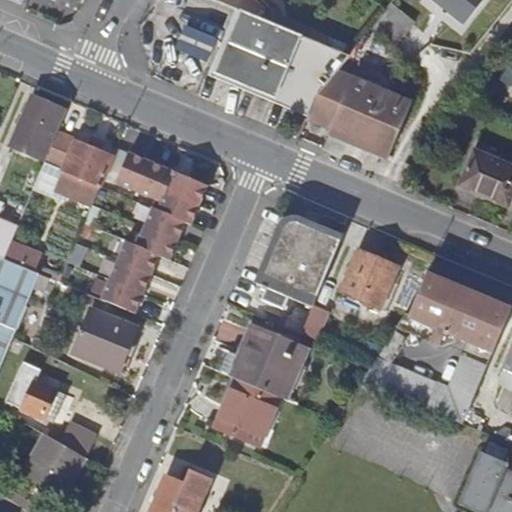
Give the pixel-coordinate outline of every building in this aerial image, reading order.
[(432,0),(465,24),(483,0),(432,0)] [(372,28),(396,47),(416,22),(392,3),(387,9),(372,28)] [(338,70),(350,56),(239,9),(211,74),(310,115),(317,97),(338,70)] [(179,52),(211,60),(218,33),(185,25),(179,52)] [(317,97),(310,115),(308,119),(330,129),(352,76),(338,70),(317,97)] [(413,102),(352,76),(330,129),(328,135),(388,160),(413,102)] [(64,109),(32,94),(9,144),(41,159),(64,109)] [(99,186),(113,155),(74,139),(58,132),(45,160),(62,166),(64,168),(63,170),(68,172),(76,176),(68,194),(91,204),(99,186)] [(501,155),(478,145),(461,186),(508,205),(511,194),(511,167),(498,162),(501,155)] [(115,184),(135,192),(148,162),(140,158),(139,161),(126,156),(115,184)] [(62,166),(45,160),(37,182),(53,189),(62,166)] [(155,164),(148,162),(135,192),(155,200),(160,189),(168,170),(167,169),(165,172),(154,167),(155,164)] [(76,176),(68,172),(63,170),(64,168),(62,166),(53,189),(68,194),(76,176)] [(204,184),(168,170),(160,189),(199,205),(202,198),(199,197),(204,184)] [(152,208),(182,221),(187,209),(196,213),(199,205),(160,189),(155,200),(152,208)] [(144,227),(177,241),(181,234),(177,233),(182,221),(152,208),(144,227)] [(0,256),(3,258),(17,226),(0,218),(0,256)] [(314,306),(341,240),(318,230),(299,222),(295,221),(289,222),(286,224),(283,227),(260,283),(260,285),(262,286),(267,288),(313,308),(314,306)] [(144,227),(136,246),(159,256),(167,259),(172,247),(175,248),(177,241),(144,227)] [(126,241),(118,261),(148,274),(153,262),(156,263),(159,256),(136,246),(126,241)] [(398,267),(358,250),(347,277),(341,292),(380,309),(398,267)] [(0,322),(16,330),(40,273),(3,258),(0,256),(0,322)] [(118,261),(110,281),(144,294),(146,287),(143,286),(148,274),(118,261)] [(363,382),(462,424),(511,310),(426,274),(410,312),(404,317),(408,316),(431,326),(437,329),(444,332),(467,341),(467,344),(449,388),(378,358),(373,365),(363,382)] [(110,281),(102,300),(133,313),(138,300),(141,301),(144,294),(110,281)] [(313,308),(302,334),(317,340),(329,312),(314,306),(313,308)] [(73,353),(119,371),(137,328),(92,309),(73,353)] [(404,317),(395,331),(437,347),(444,332),(437,329),(435,333),(429,331),(431,326),(408,316),(404,317)] [(16,330),(0,322),(0,365),(1,366),(16,330)] [(235,378),(237,379),(285,399),(293,380),(297,382),(309,351),(252,327),(239,359),(242,360),(235,378)] [(393,335),(381,354),(391,361),(404,342),(393,335)] [(285,399),(237,379),(219,421),(267,442),(285,399)] [(34,381),(23,409),(44,418),(55,390),(34,381)] [(86,457),(45,434),(22,472),(64,497),(86,457)] [(505,465),(479,454),(457,506),(471,511),(511,511),(511,473),(503,469),(505,465)] [(166,477),(150,511),(196,511),(210,479),(189,471),(183,484),(166,477)]
